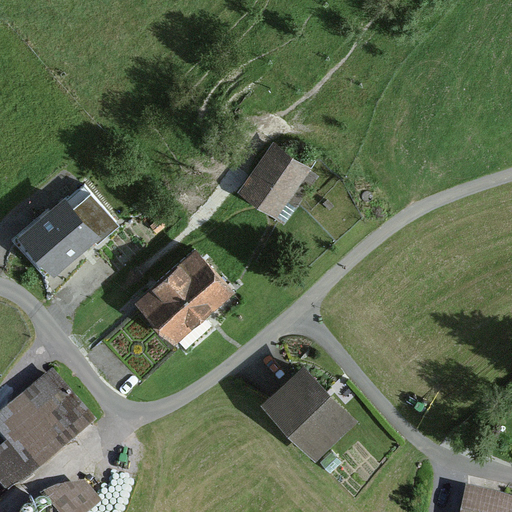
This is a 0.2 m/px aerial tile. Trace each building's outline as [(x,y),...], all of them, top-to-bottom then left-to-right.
[(304,151),(267,124),(231,171),(268,198),(304,151)] [(14,220),(47,265),(67,251),(75,262),(88,253),(80,241),(100,227),(68,182),(14,220)] [(197,249),(134,301),(168,342),(231,291),(197,249)] [(352,419),(300,366),(259,405),(311,459),(352,419)] [(13,448),(0,459),(0,477),(14,494),(91,429),(49,380),(3,419),(11,428),(3,435),(13,448)] [(99,511),(92,481),(50,491),(54,511),(99,511)] [(511,511),(511,505),(461,496),(457,511),(511,511)]
